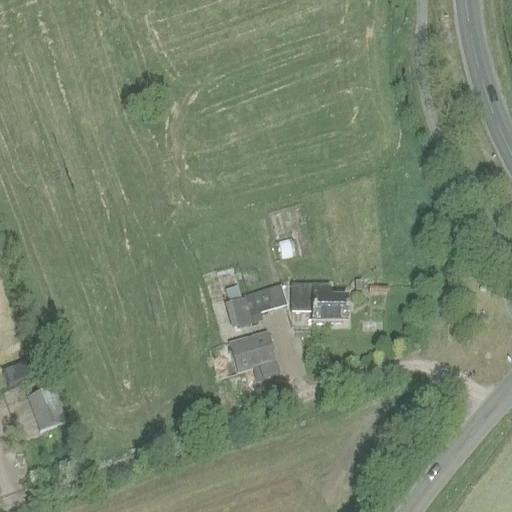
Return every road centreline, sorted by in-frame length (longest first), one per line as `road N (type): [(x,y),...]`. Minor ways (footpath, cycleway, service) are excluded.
road 1 (unclassified): [(439,0),(476,165),(486,318),(511,352)]
road 2 (tertiary): [(416,511),(511,391)]
